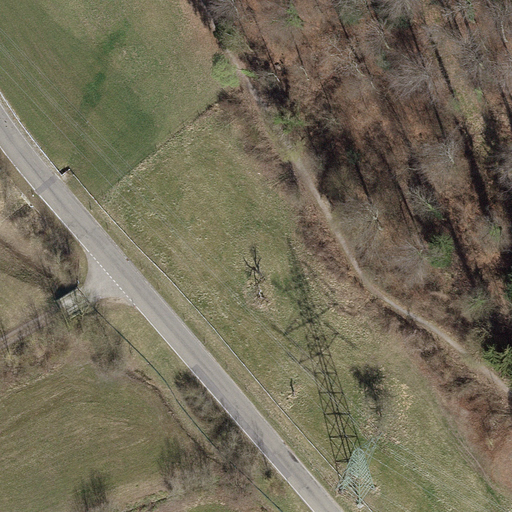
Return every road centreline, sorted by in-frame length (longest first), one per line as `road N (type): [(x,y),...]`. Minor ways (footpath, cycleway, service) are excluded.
road 1 (tertiary): [(0,123),(330,511)]
road 2 (track): [(125,274),(0,346)]
